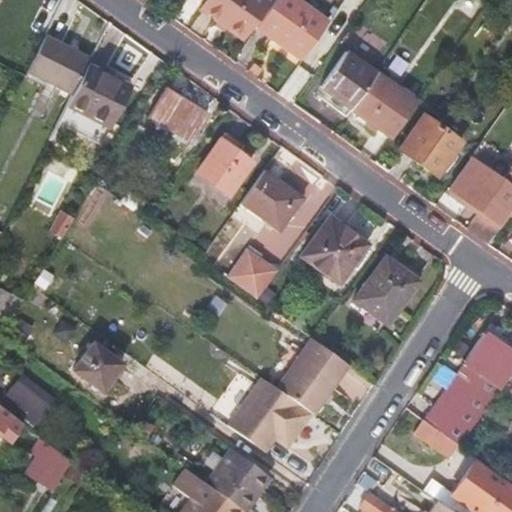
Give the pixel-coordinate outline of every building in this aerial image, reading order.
[(268,6),(272,0),(265,0),(263,2),(259,0),(208,0),(201,11),(242,40),(267,5),(268,6)] [(329,25),(293,0),(277,0),(256,31),(303,63),(329,25)] [(511,0),(504,0),(503,3),(511,9),(511,0)] [(70,100),(90,60),(47,36),(26,77),(70,100)] [(332,98),(328,104),(348,117),(352,111),(375,77),(344,55),(321,90),(332,98)] [(109,129),(130,88),(89,65),(68,107),(109,129)] [(418,105),(377,75),(375,77),(352,111),(394,140),(418,105)] [(147,120),(188,145),(204,119),(163,93),(147,120)] [(399,151),(438,178),(462,145),(424,117),(399,151)] [(250,165),(237,156),(242,149),(224,135),(194,174),(226,198),(250,165)] [(474,236),(486,245),(500,226),(506,216),(511,208),(511,165),(502,181),(472,159),(449,190),(478,211),(465,229),(474,236)] [(277,233),(301,200),(264,172),(239,206),(277,233)] [(55,221),(37,251),(50,258),(61,239),(75,216),(50,200),(43,213),(55,221)] [(299,257),(335,284),(364,245),(327,218),(299,257)] [(102,271),(104,269),(61,239),(50,258),(32,288),(72,316),(79,306),(102,271)] [(225,278),(256,301),(277,271),(246,249),(225,278)] [(384,326),(419,277),(399,263),(397,268),(382,258),(350,300),(384,326)] [(85,311),(109,276),(102,271),(79,306),(85,311)] [(434,407),(432,407),(422,421),(456,446),(511,367),(511,358),(480,335),(460,362),(464,366),(434,407)] [(313,417),(348,368),(312,341),(276,391),(311,415),(313,417)] [(71,373),(100,394),(120,367),(91,346),(71,373)] [(292,442),(311,415),(276,391),(254,376),(221,423),(265,454),(275,439),(279,433),(292,442)] [(20,377),(1,401),(19,415),(27,403),(43,416),(53,403),(20,377)] [(43,416),(27,403),(19,415),(34,427),(43,416)] [(0,436),(9,443),(20,425),(0,409),(0,436)] [(413,435),(446,459),(456,446),(422,421),(413,435)] [(292,442),(279,433),(275,439),(288,449),(292,442)] [(25,473),(54,491),(71,464),(38,438),(29,451),(36,457),(25,473)] [(240,511),(266,477),(230,451),(204,487),(239,511),(240,511)] [(456,502),(427,483),(420,493),(439,507),(446,511),(480,511),(485,507),(492,511),(503,511),(511,500),(511,493),(479,470),(456,502)] [(180,511),(239,511),(204,487),(183,471),(171,487),(189,500),(180,511)] [(357,510),(361,511),(446,511),(439,507),(436,511),(390,511),(366,495),(357,510)]
